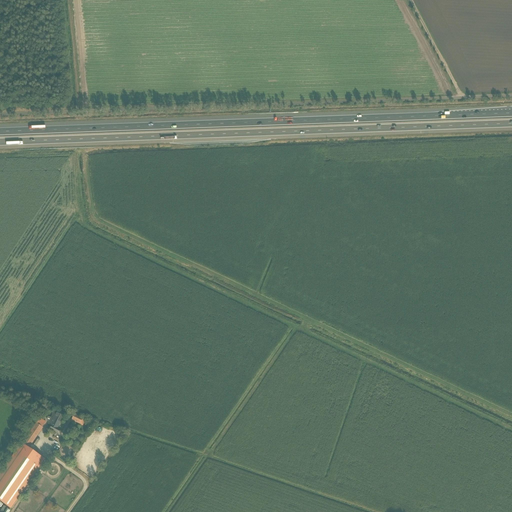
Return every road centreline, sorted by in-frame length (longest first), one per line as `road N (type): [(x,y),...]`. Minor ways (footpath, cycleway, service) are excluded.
road 1 (motorway): [(0,142),(511,123)]
road 2 (motorway): [(511,113),(0,131)]
road 3 (unclassified): [(0,114),(465,97)]
